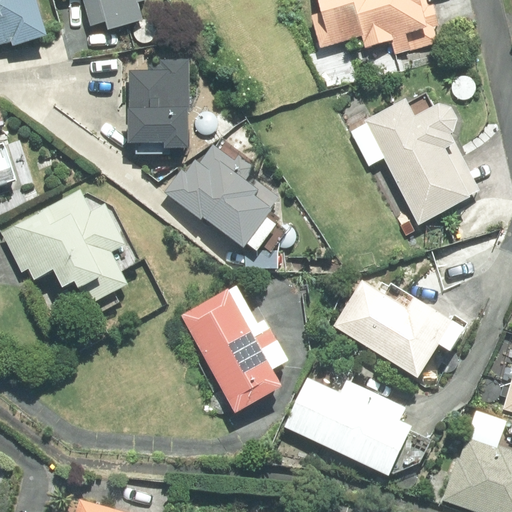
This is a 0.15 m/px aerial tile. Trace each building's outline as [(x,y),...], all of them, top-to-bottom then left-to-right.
[(0,0),(0,37),(15,32),(17,37),(52,23),(45,0),(0,0)] [(87,0),(93,17),(109,13),(111,21),(147,10),(143,0),(87,0)] [(435,21),(442,19),(435,0),(432,0),(431,1),(430,0),(323,0),(326,7),(314,11),(322,45),(363,30),(367,42),(391,34),(396,50),(410,45),(411,48),(441,37),(435,21)] [(150,64),(130,65),(131,108),(132,108),(132,132),(139,132),(139,149),(174,149),(174,136),(195,135),(194,93),(192,93),(193,51),(163,50),(163,58),(150,58),(150,64)] [(484,187),(456,134),(464,110),(458,98),(446,94),(418,108),(411,94),(367,116),(420,219),(484,187)] [(209,209),(248,236),(251,233),(262,241),(264,238),(275,246),(291,223),(280,215),(284,207),(273,200),(282,187),(252,167),(259,156),(243,144),(237,152),(215,138),(203,156),(198,152),(187,166),(183,164),(167,187),(205,214),(209,209)] [(84,275),(79,278),(91,298),(133,273),(115,243),(133,233),(109,193),(96,201),(85,181),(3,228),(24,266),(31,262),(37,272),(57,259),(66,275),(79,268),(84,275)] [(400,223),(407,234),(417,228),(410,217),(400,223)] [(337,324),(423,368),(455,307),(418,289),(413,300),(363,274),(337,324)] [(288,375),(268,340),(282,332),(273,318),(260,326),(233,280),(183,308),(239,404),(288,375)] [(412,417),(402,413),(409,397),(348,375),(343,390),(304,375),(285,425),(395,465),(412,417)] [(451,436),(446,448),(457,452),(462,441),(451,436)] [(456,457),(444,497),(492,511),(511,511),(511,445),(500,442),(498,446),(468,437),(461,458),(456,457)] [(141,511),(142,510),(82,494),(77,511),(141,511)]
